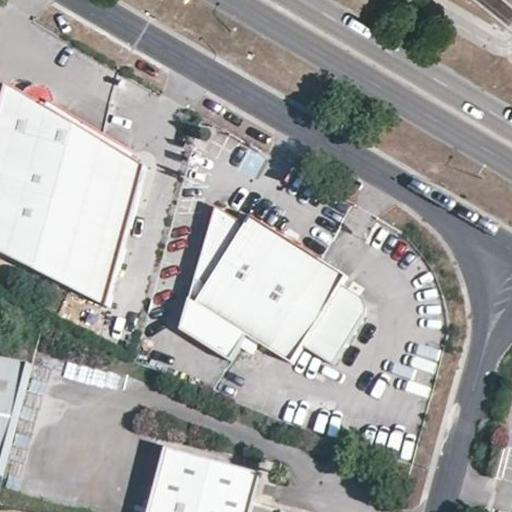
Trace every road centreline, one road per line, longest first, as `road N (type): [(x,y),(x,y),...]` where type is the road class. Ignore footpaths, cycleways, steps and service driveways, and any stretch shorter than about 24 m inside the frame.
road 1 (residential): [(511,250),(87,0)]
road 2 (primary): [(235,0),(511,161)]
road 3 (residential): [(440,511),(496,307),(511,277)]
road 4 (primary): [(511,122),(304,0)]
road 5 (unknown): [(174,101),(134,314)]
